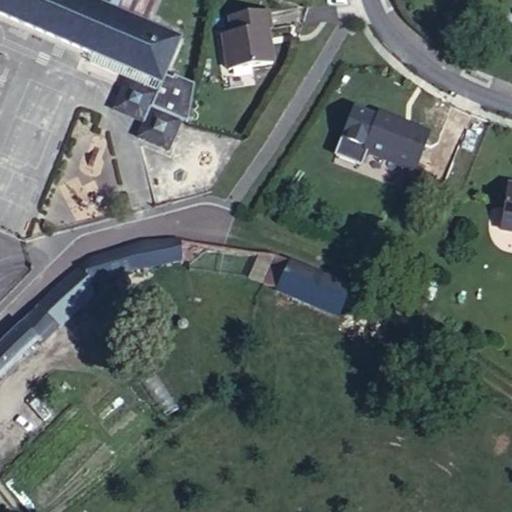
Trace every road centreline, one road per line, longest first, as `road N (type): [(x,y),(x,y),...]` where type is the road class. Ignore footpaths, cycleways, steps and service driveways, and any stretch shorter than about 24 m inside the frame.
road 1 (track): [(215,226),(356,276),(511,396)]
road 2 (unclassified): [(0,329),(81,249),(143,229),(215,226)]
road 3 (residential): [(511,105),(417,61),(373,0)]
